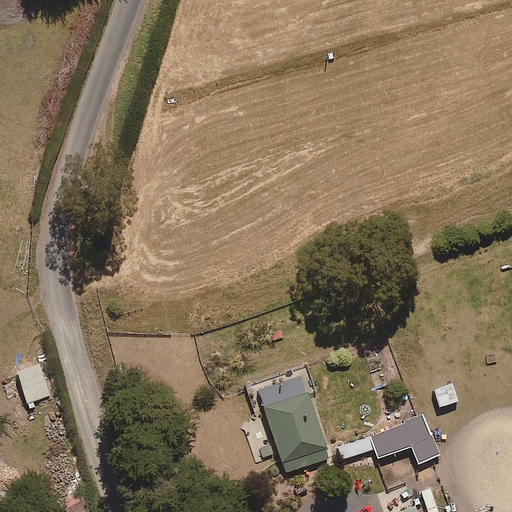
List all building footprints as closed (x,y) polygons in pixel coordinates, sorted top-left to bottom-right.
[(25,406),(48,397),(37,368),(14,377),(25,406)] [(283,476),(327,461),(298,379),(254,395),(283,476)] [(437,410),(456,404),(450,385),(432,391),(437,410)] [(438,459),(421,418),(368,438),(336,450),(341,464),(373,453),(377,462),(409,450),(415,467),(438,459)] [(420,505),(417,498),(412,500),(407,486),(378,495),(383,511),(415,511),(414,507),(420,505)] [(435,511),(429,491),(420,495),(425,511),(435,511)]
